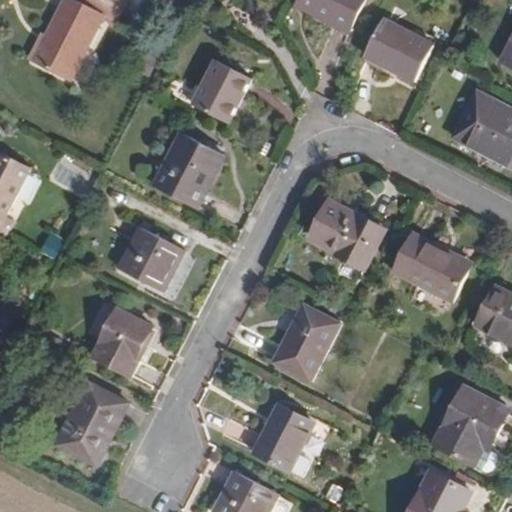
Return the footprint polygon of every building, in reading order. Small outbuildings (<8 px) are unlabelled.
[(122,19),(131,0),(92,0),(91,3),(122,19)] [(347,35),(363,0),(303,0),(297,12),(347,35)] [(73,93),(108,28),(71,9),(36,74),(73,93)] [(416,86),(433,50),(386,26),(368,64),(416,86)] [(511,71),(511,42),(500,65),(511,71)] [(120,77),(142,88),(157,59),(135,47),(120,77)] [(245,82),(208,62),(185,107),(222,126),(245,82)] [(511,177),(511,116),(473,96),(448,145),(511,177)] [(199,211),(225,160),(183,139),(157,189),(199,211)] [(8,227),(31,184),(2,167),(0,170),(0,246),(8,250),(17,232),(8,227)] [(359,276),(379,238),(322,209),(302,248),(359,276)] [(162,293),(184,251),(138,228),(116,270),(162,293)] [(60,248),(46,240),(36,259),(49,267),(60,248)] [(448,312),(466,276),(429,258),(432,253),(412,242),(390,283),(448,312)] [(511,351),(511,304),(491,294),(473,332),(511,351)] [(299,388),(328,330),(289,311),(260,368),(299,388)] [(134,358),(148,330),(114,312),(87,364),(125,384),(137,360),(134,358)] [(89,469),(120,407),(82,388),(51,449),(89,469)] [(458,395),(429,452),(438,456),(468,472),(470,468),(487,477),(495,475),(499,465),(497,460),(487,454),(505,418),(458,395)] [(290,454),(304,425),(268,407),(245,455),(280,473),(281,471),(290,454)] [(293,476),(301,461),(290,454),(281,471),(293,476)] [(468,472),(438,456),(434,463),(467,479),(470,474),(468,472)] [(263,511),(271,499),(228,477),(210,511),(263,511)] [(333,498),(340,482),(330,477),(322,493),(333,498)] [(460,511),(466,500),(427,479),(410,511),(460,511)]
